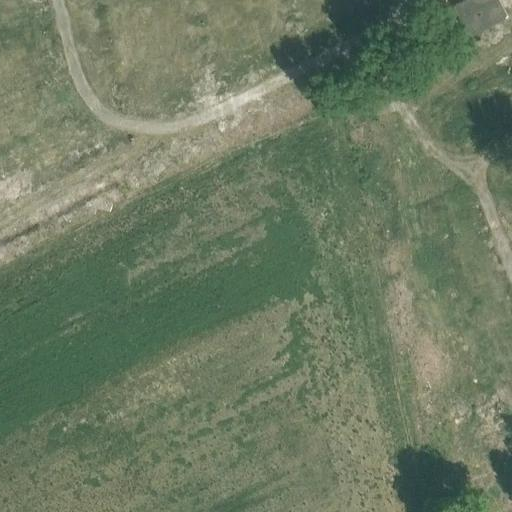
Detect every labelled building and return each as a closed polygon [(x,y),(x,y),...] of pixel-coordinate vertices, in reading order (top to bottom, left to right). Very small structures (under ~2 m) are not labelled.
[(366,0),(334,0),(342,30),(373,22),(366,0)] [(459,0),(457,0),(423,30),(443,53),(479,22),(459,0)] [(311,13),(284,27),(304,64),(331,49),(311,13)] [(511,49),(495,39),(470,83),(501,101),(511,81),(511,49)] [(266,44),(236,53),(252,106),(282,98),(266,44)] [(37,84),(25,123),(55,132),(67,93),(37,84)] [(217,98),(188,108),(202,147),(231,137),(217,98)] [(87,104),(83,145),(114,148),(118,107),(87,104)] [(375,193),(351,214),(388,256),(412,235),(375,193)] [(462,202),(427,208),(436,261),(472,255),(462,202)] [(511,218),(489,221),(494,268),(511,265),(511,218)] [(241,220),(186,228),(190,259),(246,251),(241,220)] [(47,221),(39,251),(84,263),(93,233),(47,221)] [(352,247),(323,259),(342,302),(371,290),(352,247)] [(0,271),(0,325),(11,326),(14,272),(0,271)] [(240,272),(196,289),(208,318),(252,301),(240,272)] [(69,281),(34,289),(46,338),(81,330),(69,281)] [(322,307),(291,309),(295,356),(326,353),(322,307)] [(239,327),(221,375),(255,387),(273,340),(239,327)] [(439,429),(439,471),(470,471),(470,429),(439,429)] [(511,441),(495,439),(488,495),(511,497),(511,441)] [(402,453),(369,466),(386,511),(389,511),(421,500),(402,453)] [(57,479),(52,511),(84,511),(88,484),(57,479)] [(23,511),(3,481),(0,483),(0,511),(23,511)]
